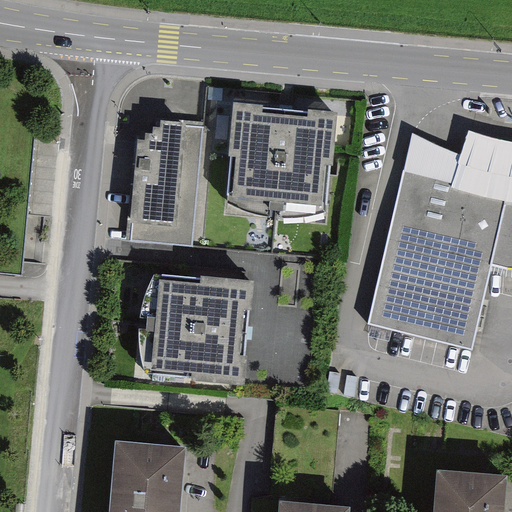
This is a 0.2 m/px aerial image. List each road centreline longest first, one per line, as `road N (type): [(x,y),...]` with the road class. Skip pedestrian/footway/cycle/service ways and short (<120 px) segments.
road 1 (residential): [(96,38),(50,511)]
road 2 (unknown): [(422,67),(352,334),(374,362),(476,391),(511,386)]
road 3 (primary): [(96,38),(511,75)]
